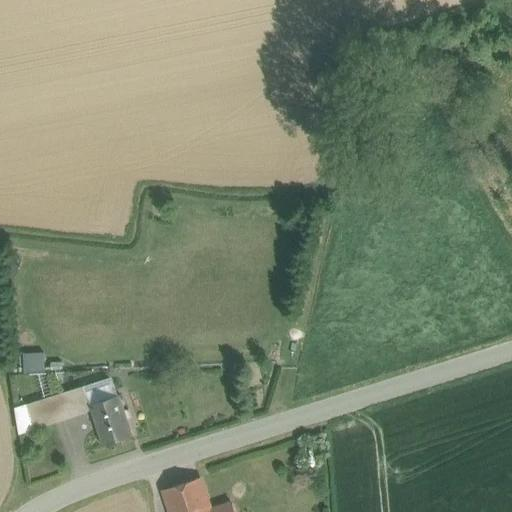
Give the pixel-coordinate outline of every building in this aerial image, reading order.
[(46,350),(25,352),(26,370),(47,368),(46,350)] [(86,411),(92,409),(90,404),(115,396),(110,380),(80,390),(86,411)] [(79,388),(29,404),(37,427),(86,411),(80,390),(79,388)] [(115,396),(90,404),(92,409),(104,445),(133,435),(120,394),(115,396)] [(37,427),(29,404),(16,408),(19,432),(37,427)] [(235,511),(233,503),(210,511),(199,478),(165,489),(172,511),(235,511)]
